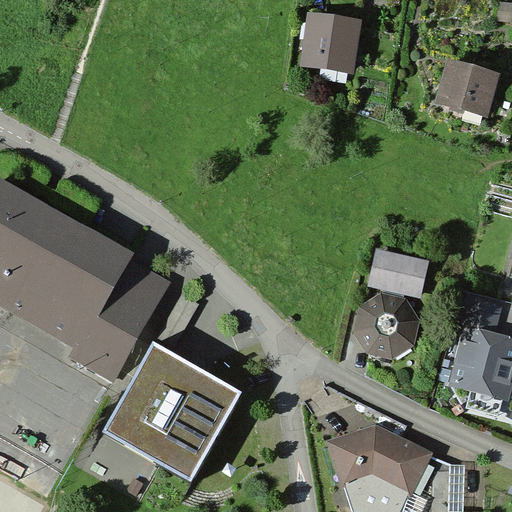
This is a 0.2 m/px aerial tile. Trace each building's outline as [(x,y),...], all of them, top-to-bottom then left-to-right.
[(511,3),(498,2),(496,23),(511,23),(511,3)] [(357,24),(310,17),(304,64),(351,71),(357,24)] [(496,77),(449,65),(440,101),(486,113),(496,77)] [(128,257),(0,184),(0,300),(81,346),(74,358),(112,379),(165,285),(125,263),(128,257)] [(375,251),(367,287),(421,298),(428,262),(375,251)] [(181,296),(158,340),(173,349),(197,304),(181,296)] [(405,302),(381,296),(361,309),(356,333),(368,353),(394,358),(412,346),(417,322),(405,302)] [(498,309),(471,302),(450,385),(506,399),(511,377),(511,342),(491,337),(498,309)] [(240,397),(154,347),(104,433),(190,483),(240,397)] [(376,429),(329,443),(343,486),(352,511),(400,511),(430,455),(376,429)]
